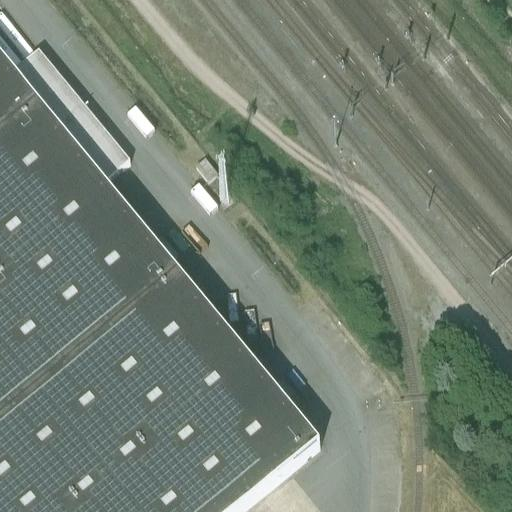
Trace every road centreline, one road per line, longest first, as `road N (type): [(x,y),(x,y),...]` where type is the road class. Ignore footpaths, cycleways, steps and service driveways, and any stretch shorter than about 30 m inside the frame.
road 1 (track): [(511,374),(373,206),(220,90),(137,0)]
road 2 (track): [(432,0),(511,96)]
